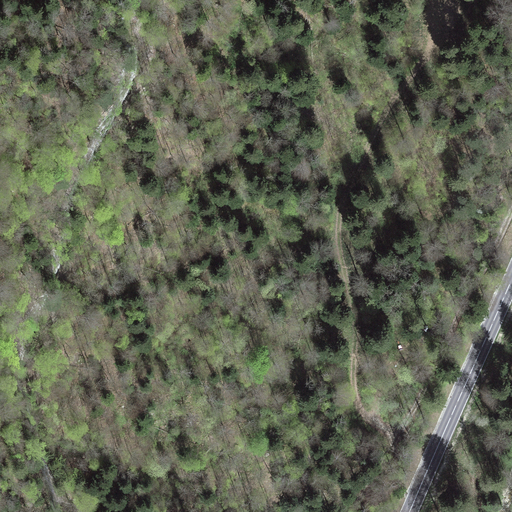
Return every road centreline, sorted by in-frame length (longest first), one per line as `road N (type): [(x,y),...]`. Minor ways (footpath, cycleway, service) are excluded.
road 1 (track): [(400,424),(361,417),(352,359),(358,330),(339,227),(346,190),(433,43),(443,0)]
road 2 (track): [(511,210),(350,511)]
road 3 (primary): [(410,511),(511,278)]
road 4 (track): [(361,417),(435,284)]
